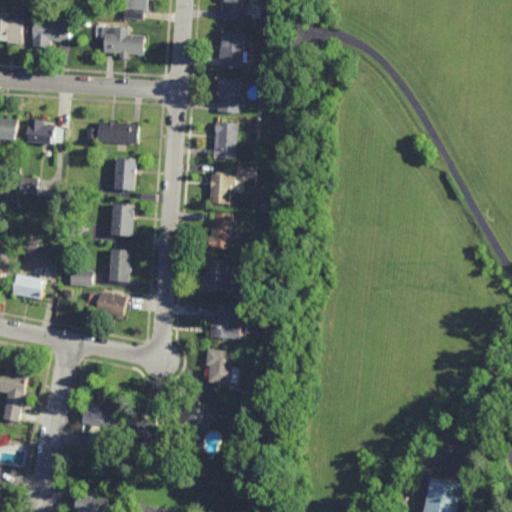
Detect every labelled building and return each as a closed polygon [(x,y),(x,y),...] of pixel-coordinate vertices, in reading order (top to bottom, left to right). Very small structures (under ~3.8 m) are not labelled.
[(151,0),(149,11),(126,9),(126,0),(151,0)] [(245,0),(245,22),(224,21),(225,2),(224,2),(224,0),(245,0)] [(23,41),(8,40),(8,38),(0,36),(0,15),(11,16),(10,26),(24,27),(23,41)] [(70,39),(52,38),(51,44),(33,43),(35,17),(71,20),(70,39)] [(147,33),(145,52),(130,51),(130,56),(122,56),(122,50),(106,49),(107,31),(116,32),(117,24),(124,24),(130,25),(130,31),(147,33)] [(243,52),(248,52),(248,63),(243,63),(242,69),(237,69),(237,66),(232,66),(232,65),(223,64),(223,57),(220,57),(220,48),(221,48),(222,32),(244,33),(243,52)] [(240,111),(219,109),(221,93),(218,93),(219,89),(220,89),(221,75),(243,76),(240,111)] [(19,119),(17,137),(0,136),(0,115),(19,117),(19,119)] [(55,142),(28,141),(30,117),(37,116),(46,117),(45,123),(57,124),(55,142)] [(140,142),(100,139),(100,138),(97,137),(97,139),(88,139),(89,126),(97,126),(101,127),(101,120),(141,122),(140,142)] [(245,153),(238,152),(238,157),(216,156),(218,120),(240,121),(239,142),(246,143),(245,153)] [(137,188),(116,187),(118,155),(139,156),(137,188)] [(258,179),(238,178),(239,164),(259,165),(258,179)] [(237,183),(232,183),(231,202),(212,201),(214,170),(238,171),(237,183)] [(38,194),(20,193),(22,176),(39,178),(38,194)] [(135,235),(113,233),(115,202),(137,203),(135,235)] [(234,247),(211,246),(212,234),(214,234),(215,211),(235,212),(234,247)] [(134,271),(132,271),(131,281),(112,279),(114,247),(134,248),(132,266),(134,266),(134,271)] [(234,274),(234,271),(245,271),(244,285),(233,284),(234,280),(229,280),(228,291),(208,290),(209,281),(206,281),(206,274),(209,274),(210,257),(230,259),(229,274),(234,274)] [(93,286),(71,283),(73,267),(95,270),(93,286)] [(42,299),(33,297),(33,300),(23,298),(24,295),(14,293),(19,273),(46,278),(42,299)] [(73,296),(64,295),(65,288),(74,289),(73,296)] [(125,316),(99,310),(103,290),(130,296),(125,316)] [(240,337),(212,335),(213,319),(207,318),(208,301),(215,301),(215,303),(236,304),(234,324),(241,324),(240,337)] [(238,383),(229,382),(229,384),(220,383),(219,388),(216,387),(216,381),(210,381),(212,365),(208,364),(210,348),(234,351),(232,366),(240,367),(238,383)] [(6,419),(22,422),(30,374),(0,368),(0,391),(10,393),(6,419)] [(203,429),(201,427),(200,428),(199,426),(193,432),(178,418),(199,397),(211,410),(210,411),(211,412),(210,413),(215,418),(203,429)] [(118,429),(84,422),(88,401),(123,408),(118,429)] [(162,445),(128,438),(132,419),(166,426),(162,445)] [(99,450),(84,446),(87,431),(103,435),(99,450)] [(186,470),(180,469),(181,460),(188,461),(186,470)] [(458,511),(424,511),(432,477),(465,485),(458,511)] [(77,511),(83,493),(123,502),(121,511),(77,511)] [(180,511),(141,503),(139,511),(180,511)]
